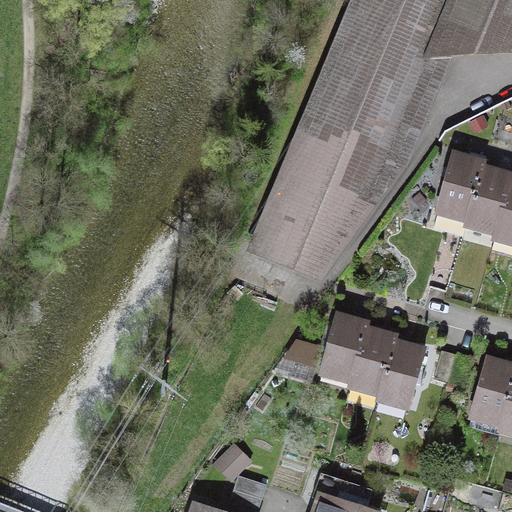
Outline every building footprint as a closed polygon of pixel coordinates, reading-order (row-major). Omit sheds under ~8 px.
[(355,0),(289,161),(295,163),(258,252),(307,273),(379,173),(424,61),(449,0),(355,0)] [(483,164),(453,156),(433,229),(463,237),(467,222),(483,164)] [(495,235),(511,177),(482,169),(467,222),(496,230),(494,235),(495,235)] [(511,182),(510,182),(495,235),(511,239),(511,182)] [(321,370),(352,378),(365,330),(367,325),(336,317),(321,370)] [(394,343),(395,338),(365,330),(352,378),(350,383),(380,391),(394,343)] [(282,369),(303,380),(319,352),(298,340),(282,369)] [(424,351),(394,343),(380,391),(379,396),(409,405),(424,351)] [(470,359),(441,351),(433,380),(462,388),(470,359)] [(500,427),(511,386),(511,367),(487,360),(471,414),(501,422),(500,427)] [(511,388),(500,427),(511,430),(511,388)] [(235,446),(215,466),(230,480),(250,461),(235,446)] [(257,511),(266,486),(238,476),(226,511),(257,511)] [(316,500),(323,502),(358,511),(364,493),(323,479),(316,500)] [(358,511),(323,502),(319,511),(358,511)]
